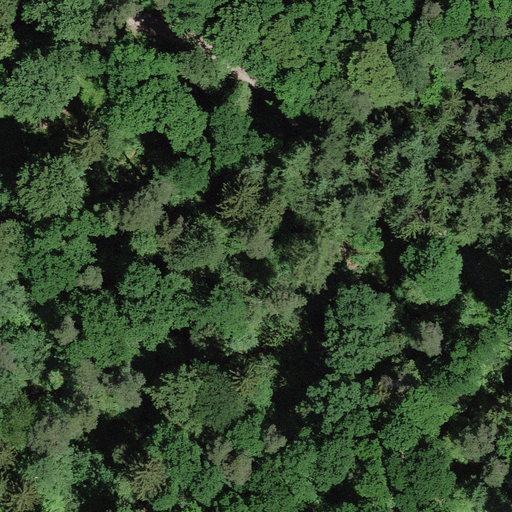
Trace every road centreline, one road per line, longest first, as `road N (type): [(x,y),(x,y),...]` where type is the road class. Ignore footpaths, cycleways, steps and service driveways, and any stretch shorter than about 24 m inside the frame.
road 1 (track): [(511,352),(483,286),(346,137),(263,72),(108,0)]
road 2 (track): [(0,215),(136,511)]
road 3 (track): [(346,137),(390,136),(511,102)]
